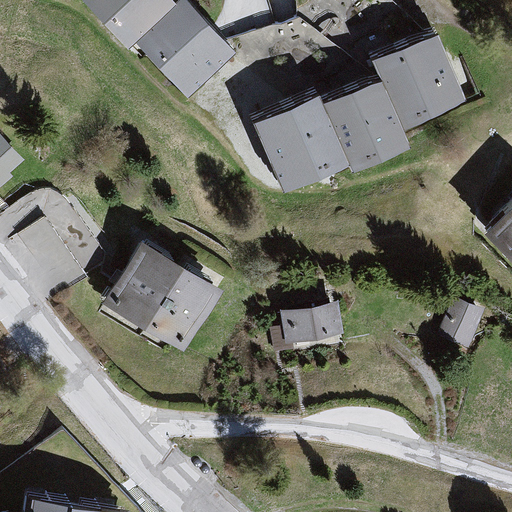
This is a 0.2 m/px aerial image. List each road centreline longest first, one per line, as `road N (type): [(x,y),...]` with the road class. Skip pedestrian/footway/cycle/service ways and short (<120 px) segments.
road 1 (residential): [(112,420),(399,449),(511,486)]
road 2 (residential): [(0,279),(112,420)]
road 3 (residential): [(112,420),(204,511)]
